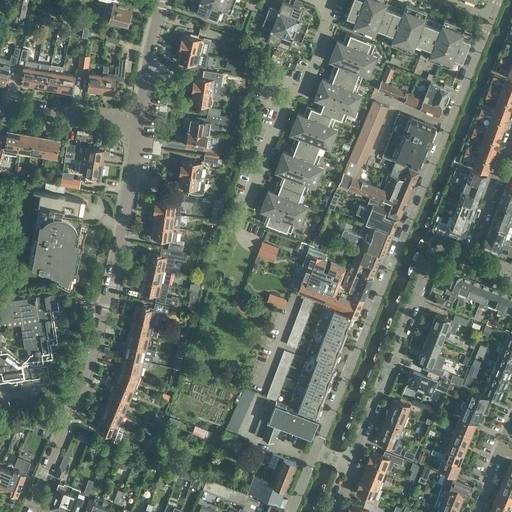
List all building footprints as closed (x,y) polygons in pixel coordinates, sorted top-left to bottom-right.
[(9,19),(17,21),(18,21),(19,16),(25,17),(29,0),(17,0),(15,9),(13,9),(12,12),(11,12),(9,19)] [(101,0),(107,1),(103,18),(127,24),(131,6),(124,4),(124,0),(101,0)] [(211,0),(190,0),(199,3),(195,13),(205,17),(211,0)] [(220,0),(211,0),(205,17),(216,21),(220,11),(229,15),(233,5),(220,0)] [(354,23),(352,29),(372,37),(374,31),(383,35),(394,7),(385,3),(386,0),(351,0),(344,20),(354,23)] [(269,7),(265,17),(286,25),(293,5),(282,1),(278,11),(269,7)] [(394,7),(383,35),(392,38),(390,44),(410,52),(413,46),(421,49),(433,21),(424,18),(426,12),(406,4),(403,10),(394,7)] [(293,5),(286,25),(305,32),(308,22),(299,19),(303,9),(293,5)] [(40,13),(39,21),(46,22),(47,14),(40,13)] [(286,25),(265,17),(261,27),(271,31),(267,41),(278,45),(286,25)] [(433,21),(421,49),(430,53),(428,58),(448,66),(451,60),(460,64),(471,36),(462,33),(464,27),(444,19),(442,25),(433,21)] [(62,23),(60,32),(65,33),(65,34),(70,35),(72,25),(62,23)] [(198,34),(220,39),(223,30),(200,25),(198,34)] [(286,25),(278,45),(288,49),(292,39),(301,42),(305,32),(286,25)] [(107,34),(107,40),(118,44),(120,38),(107,34)] [(179,47),(180,47),(181,48),(207,54),(211,39),(204,37),(203,39),(199,38),(200,36),(192,34),(192,37),(184,35),(183,39),(181,38),(179,47)] [(336,41),(329,61),(338,64),(334,73),(355,82),(359,73),(369,77),(376,56),(366,53),(370,42),(349,34),(345,44),(336,41)] [(0,57),(0,83),(5,85),(6,79),(8,79),(10,72),(8,72),(9,66),(16,68),(21,48),(16,47),(14,55),(12,55),(11,60),(0,57)] [(22,48),(17,68),(22,69),(20,83),(33,85),(36,68),(37,62),(27,61),(29,50),(22,48)] [(207,54),(181,48),(180,52),(178,52),(177,58),(178,59),(178,60),(184,61),(183,66),(194,69),(194,67),(197,67),(198,65),(205,66),(208,54),(207,54)] [(36,68),(33,85),(46,87),(49,70),(42,69),(43,65),(46,50),(40,49),(38,62),(37,62),(36,68)] [(273,53),(271,59),(282,64),(284,58),(278,55),(274,53),(274,54),(273,53)] [(392,55),(392,56),(390,61),(400,65),(402,59),(392,55)] [(102,73),(100,91),(113,93),(115,81),(124,79),(126,59),(120,58),(119,66),(116,65),(115,75),(108,74),(109,65),(104,65),(103,74),(102,73)] [(49,70),(46,87),(59,90),(62,72),(63,72),(64,66),(51,64),(50,70),(49,70)] [(405,99),(408,91),(387,83),(388,82),(389,82),(394,69),(387,66),(378,89),(405,99)] [(499,72),(506,75),(506,76),(511,78),(511,66),(510,66),(508,72),(500,68),(499,72)] [(192,89),(194,89),(211,92),(213,84),(221,85),(223,72),(213,71),(213,76),(202,74),(201,78),(195,77),(195,80),(193,80),(192,89)] [(62,72),(59,90),(72,92),(75,75),(63,72),(62,72)] [(87,90),(100,91),(102,73),(89,72),(87,90)] [(321,78),(314,98),(323,102),(320,111),(331,115),(331,116),(340,120),(344,110),(354,114),(361,94),(352,90),(355,82),(334,73),(331,82),(321,78)] [(504,82),(501,89),(511,92),(511,81),(505,79),(505,78),(500,76),(495,74),(493,78),(504,82)] [(432,81),(430,80),(423,98),(444,106),(453,87),(445,83),(444,86),(434,82),(434,81),(432,80),(432,81)] [(211,92),(194,89),(192,102),(209,105),(210,99),(218,100),(220,98),(221,94),(219,93),(211,92)] [(511,92),(501,89),(500,94),(489,89),(487,95),(492,97),(498,98),(511,103),(511,92)] [(408,91),(405,99),(404,102),(440,116),(444,106),(423,98),(423,97),(408,91)] [(511,103),(498,98),(494,108),(509,114),(511,105),(511,103)] [(363,165),(367,157),(388,106),(373,100),(348,160),(359,164),(363,165)] [(209,106),(208,113),(220,115),(221,108),(209,106)] [(297,114),(289,134),(299,137),(295,146),(316,154),(320,145),(329,149),(337,129),(327,125),(331,116),(331,115),(320,111),(310,107),(306,117),(297,114)] [(509,114),(494,108),(491,117),(490,118),(505,124),(509,114)] [(382,157),(395,162),(418,171),(437,127),(434,126),(435,125),(409,115),(409,116),(399,112),(394,123),(395,124),(382,157)] [(190,118),(188,131),(209,134),(210,127),(217,128),(218,123),(230,125),(231,116),(220,115),(208,113),(207,118),(204,117),(198,116),(198,119),(190,118)] [(505,124),(490,118),(489,121),(487,128),(502,134),(505,124)] [(472,134),(483,138),(498,143),(502,134),(487,128),(485,133),(474,129),(472,134)] [(0,146),(0,161),(1,162),(4,152),(5,149),(4,153),(14,154),(14,152),(18,152),(18,150),(17,150),(20,132),(7,130),(4,147),(0,146)] [(188,131),(186,144),(205,147),(216,148),(217,135),(209,134),(188,131)] [(20,132),(17,150),(18,150),(30,152),(34,134),(20,132)] [(34,134),(30,152),(43,154),(46,137),(34,134)] [(472,134),(471,138),(482,142),(479,148),(494,153),(498,143),(483,138),(472,134)] [(46,137),(43,154),(56,157),(59,139),(46,137)] [(65,156),(71,157),(74,158),(76,145),(67,143),(65,156)] [(86,146),(84,160),(102,162),(104,149),(86,146)] [(282,151),(274,172),(284,175),(281,184),(301,193),(305,183),(314,187),(322,167),(313,163),(316,154),(295,146),(292,155),(282,151)] [(205,147),(204,155),(219,157),(220,151),(215,150),(216,148),(205,147)] [(494,153),(479,148),(478,152),(467,148),(465,153),(491,163),(494,153)] [(465,153),(463,157),(474,161),(472,167),(487,173),(491,163),(465,153)] [(219,157),(204,155),(203,161),(213,162),(213,166),(220,167),(222,158),(219,157)] [(102,162),(84,160),(82,173),(100,175),(102,162)] [(179,172),(181,172),(204,176),(205,168),(200,167),(201,162),(183,160),(182,164),(180,164),(179,172)] [(399,218),(407,198),(384,188),(359,178),(364,166),(359,164),(348,160),(338,184),(369,196),(377,199),(390,204),(387,213),(399,217),(399,218)] [(395,162),(384,188),(407,198),(418,171),(395,162)] [(482,186),(486,176),(470,170),(467,179),(464,178),(465,174),(460,173),(459,177),(482,186)] [(205,176),(204,176),(181,172),(179,172),(179,173),(181,173),(179,186),(187,187),(186,191),(185,190),(185,191),(189,193),(193,194),(198,194),(202,194),(205,176)] [(76,179),(62,177),(60,185),(75,187),(76,179)] [(482,186),(459,177),(458,180),(465,183),(462,191),(478,196),(482,186)] [(267,190),(259,210),(265,212),(262,222),(290,233),(294,223),(300,226),(308,205),(298,202),(301,193),(281,184),(277,194),(267,190)] [(502,194),(511,198),(511,186),(506,184),(502,194)] [(81,198),(41,191),(40,192),(41,192),(26,266),(42,271),(51,272),(50,273),(58,276),(57,282),(63,284),(70,286),(74,287),(78,264),(79,258),(81,252),(82,246),(84,240),(85,234),(89,222),(82,221),(83,213),(79,212),(81,199),(81,198)] [(462,191),(459,199),(458,201),(474,207),(478,196),(462,191)] [(511,198),(502,194),(498,205),(511,210),(511,198)] [(359,203),(355,212),(363,215),(362,220),(369,223),(393,232),(399,217),(387,213),(390,204),(377,199),(369,196),(365,206),(359,203)] [(459,199),(450,196),(448,201),(457,204),(454,211),(470,217),(474,207),(458,201),(459,199)] [(154,203),(153,211),(155,212),(155,211),(173,214),(175,201),(169,200),(170,198),(162,197),(161,199),(157,198),(156,203),(154,203)] [(511,210),(498,205),(494,215),(510,221),(511,214),(511,210)] [(155,212),(153,224),(171,226),(173,214),(155,211),(155,212)] [(444,213),(442,217),(466,227),(470,217),(454,211),(452,216),(444,213)] [(494,215),(490,225),(506,232),(508,225),(511,226),(511,221),(510,221),(494,215)] [(466,227),(442,217),(440,223),(446,225),(446,224),(449,225),(447,231),(463,237),(467,227),(466,227)] [(343,228),(339,237),(355,244),(353,249),(356,250),(351,264),(357,267),(356,268),(362,270),(361,272),(372,276),(379,259),(381,260),(384,255),(393,232),(369,223),(363,239),(361,238),(362,236),(343,228)] [(171,226),(153,224),(152,237),(170,240),(169,241),(170,241),(168,249),(183,251),(185,241),(176,240),(177,232),(171,231),(171,226)] [(490,225),(486,235),(511,245),(511,239),(504,237),(506,232),(490,225)] [(511,245),(486,235),(481,245),(498,252),(500,246),(509,249),(507,255),(511,256),(511,245)] [(261,240),(256,261),(263,263),(264,259),(275,261),(279,244),(261,240)] [(307,267),(297,292),(346,310),(345,312),(353,315),(356,316),(364,298),(353,294),(354,291),(342,287),(342,286),(341,285),(340,284),(340,283),(339,281),(340,280),(345,266),(325,258),(327,253),(309,246),(302,265),(307,267)] [(148,252),(146,265),(170,271),(174,255),(182,257),(183,251),(168,249),(161,247),(160,253),(153,252),(153,253),(148,252)] [(342,286),(342,287),(354,291),(353,294),(364,298),(373,276),(372,276),(361,272),(362,270),(356,268),(357,267),(351,264),(342,286)] [(146,265),(143,278),(167,283),(170,271),(146,265)] [(453,272),(447,287),(446,290),(451,292),(451,294),(455,296),(455,295),(457,291),(463,277),(463,276),(453,272)] [(459,299),(463,301),(464,299),(471,280),(463,277),(457,291),(455,295),(460,297),(459,299)] [(167,283),(143,278),(140,291),(157,294),(155,300),(176,305),(177,297),(172,296),(171,298),(165,297),(168,284),(167,283)] [(471,280),(464,299),(468,301),(470,296),(475,298),(481,284),(471,280)] [(198,304),(199,282),(191,282),(190,304),(198,304)] [(481,284),(475,298),(480,300),(478,306),(474,317),(478,318),(480,313),(483,307),(482,307),(490,288),(481,284)] [(490,288),(482,307),(483,307),(486,309),(488,304),(493,306),(499,292),(490,288)] [(267,301),(284,307),(287,298),(270,291),(267,301)] [(63,311),(60,292),(0,300),(0,382),(6,381),(7,389),(21,387),(21,382),(48,378),(46,364),(54,363),(51,348),(59,347),(57,333),(64,332),(62,317),(56,318),(55,313),(63,311)] [(499,292),(493,306),(499,308),(497,313),(501,315),(509,296),(499,292)] [(453,302),(436,295),(433,301),(450,308),(453,302)] [(314,300),(304,296),(302,302),(312,306),(314,300)] [(511,296),(509,296),(501,315),(505,316),(507,311),(511,313),(511,296)] [(137,305),(134,318),(160,324),(162,315),(165,312),(171,314),(173,306),(155,302),(154,309),(151,309),(152,307),(149,306),(142,304),(141,306),(137,305)] [(302,302),(299,308),(310,312),(312,306),(302,302)] [(325,304),(317,326),(345,338),(353,315),(345,312),(325,304)] [(299,308),(297,314),(308,318),(310,312),(299,308)] [(436,313),(431,325),(446,330),(450,319),(436,313)] [(297,314),(295,320),(305,324),(308,318),(297,314)] [(468,320),(455,314),(453,320),(466,325),(468,320)] [(134,318),(131,331),(148,335),(150,327),(155,328),(155,329),(159,330),(160,324),(134,318)] [(295,320),(293,326),(303,330),(305,324),(295,320)] [(492,326),(486,323),(483,330),(489,333),(492,326)] [(431,325),(427,336),(441,342),(444,335),(449,337),(451,332),(446,330),(431,325)] [(293,326),(291,332),(301,336),(303,330),(293,326)] [(307,358),(333,368),(335,364),(345,338),(317,326),(308,352),(309,352),(309,355),(307,358)] [(131,331),(128,344),(145,348),(148,335),(131,331)] [(291,332),(288,337),(299,341),(301,336),(291,332)] [(511,334),(507,332),(504,341),(496,338),(496,339),(511,346),(511,334)] [(427,336),(422,347),(437,353),(439,347),(441,348),(443,343),(441,342),(427,336)] [(288,337),(286,343),(296,347),(299,341),(288,337)] [(511,346),(496,339),(494,342),(502,345),(499,352),(511,357),(511,346)] [(128,344),(125,356),(142,360),(145,348),(128,344)] [(483,357),(487,347),(480,344),(476,354),(483,357)] [(437,353),(422,347),(417,359),(432,365),(437,353)] [(294,353),(284,349),(282,355),(292,359),(294,353)] [(511,357),(499,352),(495,362),(511,369),(511,368),(511,357)] [(292,359),(282,355),(279,361),(290,365),(292,359)] [(125,356),(122,369),(139,374),(142,360),(125,356)] [(307,358),(298,382),(327,392),(335,369),(333,368),(307,358)] [(290,365),(279,361),(277,367),(287,371),(290,365)] [(495,362),(491,372),(507,379),(507,378),(510,378),(511,375),(509,372),(511,369),(495,362)] [(287,371),(277,367),(275,373),(285,377),(287,371)] [(122,369),(117,381),(133,388),(139,374),(122,369)] [(427,376),(413,371),(408,383),(430,392),(432,387),(446,393),(451,379),(448,377),(433,372),(429,370),(427,376)] [(491,372),(487,382),(503,389),(503,388),(505,388),(507,384),(505,382),(507,379),(491,372)] [(275,373),(273,378),(283,382),(285,377),(275,373)] [(468,374),(464,384),(469,386),(473,376),(471,376),(468,374)] [(179,377),(171,375),(169,384),(176,386),(179,377)] [(273,378),(271,384),(281,388),(283,382),(273,378)] [(117,381),(112,393),(128,400),(131,392),(137,395),(137,394),(148,398),(150,394),(133,388),(117,381)] [(327,392),(298,382),(289,405),(317,416),(327,392)] [(503,389),(487,382),(483,392),(499,399),(499,398),(501,398),(503,394),(501,392),(503,389)] [(271,384),(268,390),(279,394),(281,388),(271,384)] [(244,388),(242,393),(252,398),(255,393),(244,388)] [(468,394),(465,401),(483,409),(488,397),(466,388),(464,393),(468,394)] [(268,390),(266,396),(276,400),(279,394),(268,390)] [(112,393),(107,405),(123,411),(128,400),(112,393)] [(242,393),(240,398),(250,403),(252,398),(242,393)] [(240,398),(238,403),(248,407),(250,403),(240,398)] [(393,398),(389,408),(405,415),(409,405),(393,398)] [(267,400),(265,405),(273,408),(275,403),(267,400)] [(483,409),(465,401),(464,401),(462,407),(463,407),(460,415),(476,421),(480,412),(482,412),(483,409)] [(238,403),(235,407),(246,412),(248,407),(238,403)] [(267,424),(266,428),(264,432),(262,437),(273,441),(279,425),(311,437),(318,420),(316,419),(317,417),(314,416),(313,418),(275,403),(273,408),(272,413),(271,416),(269,420),(267,424)] [(107,405),(101,417),(118,424),(123,411),(107,405)] [(265,405),(263,410),(272,413),(273,408),(265,405)] [(235,407),(233,412),(243,417),(246,412),(235,407)] [(389,408),(385,419),(401,425),(405,415),(389,408)] [(163,414),(155,411),(151,422),(159,424),(163,414)] [(233,412),(231,417),(241,422),(243,417),(233,412)] [(53,422),(38,416),(34,426),(49,431),(53,422)] [(124,426),(118,424),(101,417),(96,429),(111,435),(109,440),(132,449),(135,442),(128,439),(130,435),(122,432),(124,426)] [(231,417),(228,422),(239,427),(241,422),(231,417)] [(459,417),(454,427),(471,434),(475,424),(459,417)] [(385,419),(381,429),(403,438),(407,427),(401,425),(385,419)] [(151,423),(147,421),(142,433),(154,438),(159,426),(151,423)] [(228,422),(226,427),(237,431),(239,427),(228,422)] [(454,427),(445,423),(443,427),(453,431),(450,437),(467,444),(471,434),(454,427)] [(207,430),(195,425),(192,432),(204,437),(207,430)] [(403,438),(381,429),(376,439),(388,444),(386,448),(399,454),(403,445),(400,444),(403,438)] [(225,430),(223,435),(236,439),(237,434),(225,430)] [(416,431),(412,441),(419,444),(423,435),(416,431)] [(450,437),(446,447),(462,454),(467,444),(450,437)] [(13,467),(5,488),(4,489),(17,494),(25,472),(22,471),(24,465),(28,465),(36,444),(21,438),(14,457),(17,458),(14,467),(13,467)] [(432,449),(431,453),(442,457),(458,464),(462,454),(446,447),(443,453),(432,449)] [(367,461),(385,468),(390,470),(393,461),(400,464),(403,458),(384,450),(382,455),(372,451),(371,455),(369,455),(367,461)] [(406,450),(403,455),(412,459),(413,459),(415,454),(406,450)] [(273,453),(268,465),(273,467),(290,475),(296,462),(283,457),(273,453)] [(65,455),(56,476),(61,478),(70,457),(65,455)] [(442,457),(437,468),(455,475),(459,465),(458,464),(442,457)] [(126,470),(129,461),(121,458),(118,467),(126,470)] [(367,461),(363,470),(381,478),(385,468),(367,461)] [(1,466),(0,466),(0,485),(5,488),(13,467),(14,467),(14,466),(13,465),(13,464),(12,464),(11,463),(10,463),(9,463),(8,464),(7,464),(6,464),(5,467),(1,466)] [(418,466),(414,463),(408,477),(413,479),(418,466)] [(424,466),(420,476),(427,479),(431,468),(424,466)] [(282,496),(290,475),(273,467),(269,478),(271,478),(270,481),(254,474),(248,492),(277,503),(276,504),(284,507),(287,498),(282,496)] [(175,473),(165,469),(162,475),(173,479),(175,473)] [(180,475),(191,480),(193,474),(182,470),(180,475)] [(363,470),(359,481),(377,488),(381,478),(363,470)] [(511,473),(507,472),(503,481),(511,484),(511,473)] [(196,475),(192,486),(202,489),(206,479),(196,475)] [(446,475),(442,486),(448,488),(463,495),(464,495),(469,485),(446,475)] [(203,488),(204,488),(215,493),(216,492),(245,503),(243,509),(240,507),(238,511),(228,508),(225,511),(281,511),(284,507),(276,504),(270,502),(270,504),(249,496),(249,494),(207,478),(203,488)] [(377,506),(380,500),(373,497),(377,488),(359,481),(357,486),(358,487),(356,491),(368,496),(366,501),(371,503),(377,506)] [(511,484),(503,481),(499,491),(511,496),(511,484)] [(51,506),(62,510),(72,485),(63,482),(63,484),(58,482),(50,504),(51,506)] [(72,485),(62,510),(66,511),(76,511),(84,492),(79,490),(80,488),(72,485)] [(448,488),(442,486),(438,496),(443,497),(459,504),(463,495),(448,488)] [(118,489),(113,501),(118,503),(121,496),(121,497),(123,491),(118,489)] [(511,496),(499,491),(495,501),(510,507),(511,501),(511,496)] [(88,498),(83,511),(98,511),(103,499),(94,496),(92,500),(88,498)] [(443,497),(439,508),(448,511),(455,511),(459,504),(443,497)] [(103,499),(98,511),(112,511),(114,508),(110,507),(111,503),(103,499)] [(495,501),(491,510),(496,511),(507,511),(510,507),(495,501)] [(147,511),(155,511),(150,510),(152,504),(147,502),(144,511),(147,511)] [(367,511),(368,509),(352,502),(350,507),(349,506),(347,511),(367,511)] [(371,503),(368,509),(372,510),(373,510),(378,511),(382,511),(384,509),(377,506),(371,503)]
